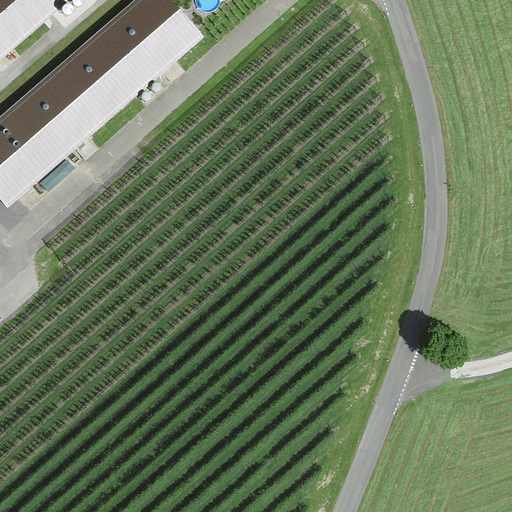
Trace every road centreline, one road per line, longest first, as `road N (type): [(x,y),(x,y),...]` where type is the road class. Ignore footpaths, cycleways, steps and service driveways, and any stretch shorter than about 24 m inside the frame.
road 1 (tertiary): [(400,368),(426,283),(437,193),(432,129),(392,0)]
road 2 (tertiary): [(345,511),(400,368)]
